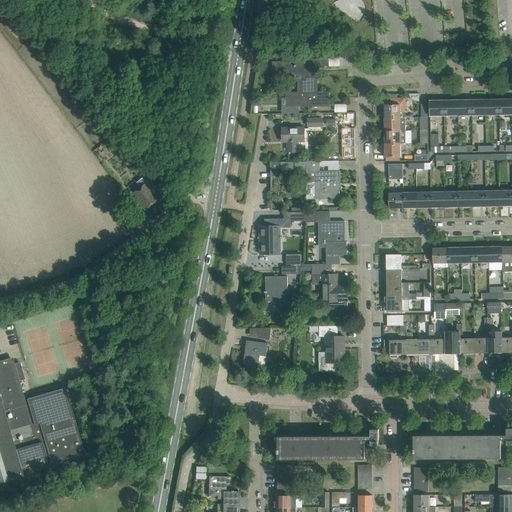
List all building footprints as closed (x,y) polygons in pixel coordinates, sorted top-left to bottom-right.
[(21,15),(16,19),(22,26),(27,22),(21,15)] [(315,66),(330,66),(330,62),(329,58),(310,58),(310,61),(273,61),(273,73),(304,72),(304,81),(298,81),(298,92),(316,92),(315,72),(315,66)] [(330,106),(330,92),(316,92),(298,92),(286,92),(286,107),(330,106)] [(406,111),(406,108),(406,98),(391,98),(391,104),(385,104),(385,118),(406,118),(406,111)] [(511,113),(511,99),(499,100),(500,114),(511,113)] [(472,115),(472,100),(458,101),(458,115),(472,115)] [(486,114),(486,100),(472,100),(472,115),(486,114)] [(500,114),(499,100),(486,100),(486,114),(500,114)] [(445,115),(444,101),(430,101),(431,115),(445,115)] [(458,115),(458,101),(444,101),(445,115),(458,115)] [(323,118),(307,119),(308,127),(323,126),(323,118)] [(406,131),(406,118),(385,118),(385,131),(406,131)] [(305,141),(304,128),(293,128),(283,128),(283,141),(289,141),(289,152),(298,151),(298,141),(305,141)] [(343,158),(356,158),(355,128),(342,128),(343,158)] [(406,143),(406,131),(385,131),(385,144),(401,144),(406,143)] [(445,134),(431,134),(431,152),(446,152),(445,147),(445,134)] [(401,157),(401,144),(385,144),(385,157),(401,157)] [(341,184),(340,171),(329,171),(329,166),(329,161),(319,161),(281,161),(281,169),(281,170),(307,170),(307,198),(330,198),(330,199),(340,199),(340,184),(341,184)] [(403,164),(389,164),(389,172),(389,179),(403,179),(403,164)] [(137,166),(132,170),(136,175),(141,170),(137,166)] [(157,200),(148,189),(154,185),(146,174),(136,182),(140,187),(132,193),(145,209),(157,200)] [(500,205),(500,191),(486,192),(486,206),(500,205)] [(511,205),(511,191),(500,191),(500,205),(511,205)] [(445,206),(445,192),(431,193),(431,207),(445,206)] [(459,206),(459,192),(445,192),(445,206),(459,206)] [(473,206),(472,192),(459,192),(459,206),(473,206)] [(486,206),(486,192),(472,192),(473,206),(486,206)] [(404,207),(404,193),(390,194),(390,208),(404,207)] [(418,207),(417,193),(404,193),(404,207),(418,207)] [(431,207),(431,193),(417,193),(418,207),(431,207)] [(317,211),(306,211),(305,222),(317,222),(317,217),(317,211)] [(280,254),(280,226),(285,226),(285,218),(269,219),(269,226),(260,226),(261,255),(280,254)] [(348,255),(347,242),(336,242),(336,237),(345,237),(345,221),(319,221),(319,232),(326,232),(327,264),(341,264),(340,255),(348,255)] [(511,271),(511,246),(503,247),(503,261),(503,272),(511,271)] [(489,261),(489,247),(475,248),(475,262),(489,261)] [(503,261),(503,247),(489,247),(489,261),(503,261)] [(448,267),(448,262),(448,248),(434,249),(434,268),(448,267)] [(462,262),(462,248),(448,248),(448,262),(462,262)] [(475,262),(475,248),(462,248),(462,262),(475,262)] [(286,265),(301,264),(301,254),(286,254),(286,265)] [(402,266),(402,254),(387,254),(387,269),(402,269),(402,271),(409,271),(409,266),(402,266)] [(302,274),(302,265),(291,265),(291,266),(282,266),(282,270),(282,274),(302,274)] [(402,283),(402,271),(402,269),(387,269),(387,283),(402,283)] [(337,286),(337,274),(323,274),(323,302),(329,302),(330,309),(348,309),(348,300),(348,285),(337,286)] [(288,301),(288,276),(266,276),(266,301),(288,301)] [(402,294),(402,283),(387,283),(387,297),(402,297),(402,299),(410,299),(410,294),(402,294)] [(491,286),(491,293),(491,299),(504,298),(503,293),(498,293),(497,286),(491,286)] [(463,299),(462,289),(455,290),(455,294),(448,294),(448,299),(448,300),(463,299)] [(476,299),(476,293),(470,293),(470,289),(462,289),(463,299),(476,299)] [(511,298),(511,290),(503,291),(503,293),(504,298),(511,298)] [(403,311),(402,299),(402,297),(387,297),(388,311),(403,311)] [(446,303),(435,303),(435,312),(446,311),(446,303)] [(446,303),(446,311),(446,315),(460,315),(459,303),(446,303)] [(403,325),(404,315),(388,315),(388,325),(401,325),(403,325)] [(264,328),(263,338),(270,339),(271,328),(264,328)] [(489,353),(488,338),(491,338),(491,331),(491,330),(485,331),(485,338),(474,338),(475,353),(489,353)] [(461,353),(460,338),(463,338),(463,331),(457,331),(446,331),(446,339),(447,354),(461,353)] [(503,352),(502,337),(502,331),(491,331),(491,338),(488,338),(489,353),(503,352)] [(405,354),(404,339),(407,339),(407,332),(401,332),(401,340),(384,340),(384,349),(390,349),(390,355),(391,355),(391,358),(398,358),(398,355),(405,354)] [(419,354),(418,339),(413,339),(412,332),(407,332),(407,339),(404,339),(405,354),(419,354)] [(433,354),(432,339),(435,339),(435,332),(429,332),(429,339),(418,339),(419,354),(433,354)] [(335,371),(335,362),(337,362),(337,363),(340,363),(340,362),(342,362),(342,344),(345,344),(345,336),(326,336),(326,352),(320,353),(320,371),(335,371)] [(511,352),(511,337),(502,337),(503,352),(511,352)] [(474,338),(463,338),(460,338),(461,353),(475,353),(474,338)] [(446,339),(435,339),(432,339),(433,354),(447,354),(446,339)] [(267,356),(268,343),(247,340),(244,364),(259,366),(260,355),(267,356)] [(0,483),(9,481),(8,480),(23,476),(23,474),(38,470),(36,464),(47,461),(50,460),(51,463),(72,457),(83,454),(84,453),(65,387),(26,399),(27,400),(23,400),(17,377),(23,375),(21,369),(20,367),(14,369),(11,359),(0,362),(0,483)] [(501,458),(501,447),(508,447),(508,444),(511,444),(511,428),(508,429),(508,428),(507,428),(507,433),(501,433),(501,436),(492,436),(492,439),(475,439),(475,436),(458,436),(458,439),(441,439),(441,436),(423,436),(423,439),(415,439),(415,438),(414,438),(414,449),(414,452),(414,458),(424,458),(424,455),(432,455),(432,458),(432,455),(440,455),(440,458),(441,458),(449,458),(450,458),(458,458),(458,455),(466,455),(466,458),(467,458),(467,455),(475,455),(475,458),(484,458),(492,458),(493,458),(493,455),(501,455),(501,458)] [(365,459),(365,448),(372,448),(372,445),(379,445),(379,440),(379,429),(372,429),(371,429),(371,434),(365,434),(365,437),(356,437),(356,439),(339,439),(339,437),(321,437),(321,440),(305,440),(305,437),(287,437),(287,440),(279,440),(279,439),(278,439),(278,449),(278,453),(278,459),(288,459),(288,456),(296,456),(296,459),(296,456),(304,456),(304,459),(305,459),(313,459),(322,459),(322,456),(330,456),(330,459),(331,459),(331,456),(339,456),(339,459),(339,458),(347,458),(347,459),(348,459),(348,458),(356,458),(356,459),(357,459),(357,456),(365,456),(365,459)] [(226,491),(226,485),(231,485),(231,477),(209,476),(209,496),(217,496),(217,498),(223,498),(223,504),(239,505),(239,492),(233,491),(230,491),(226,491)] [(429,507),(429,494),(415,494),(415,507),(429,507)] [(462,507),(462,494),(454,494),(454,507),(462,507)] [(511,506),(511,494),(482,494),(482,501),(491,501),(491,507),(498,507),(511,506)] [(296,495),(291,495),(278,495),(277,508),(296,508),(296,495)] [(373,507),(373,495),(359,495),(359,507),(373,507)]
